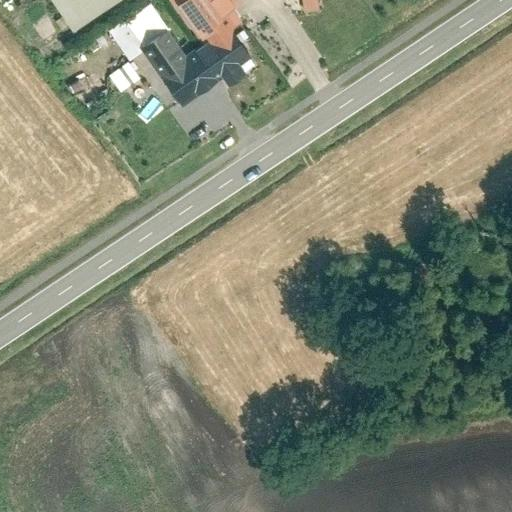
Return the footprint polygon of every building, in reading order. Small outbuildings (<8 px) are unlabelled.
[(50,0),(69,27),(108,0),(50,0)] [(166,0),(187,29),(229,0),(166,0)] [(311,7),(310,0),(293,0),(295,9),(311,7)] [(141,3),(103,31),(121,55),(134,46),(159,28),(141,3)] [(154,74),(176,104),(244,56),(222,25),(179,55),(154,74)] [(134,46),(154,74),(179,55),(159,28),(134,46)] [(112,88),(135,71),(126,58),(103,74),(112,88)]
